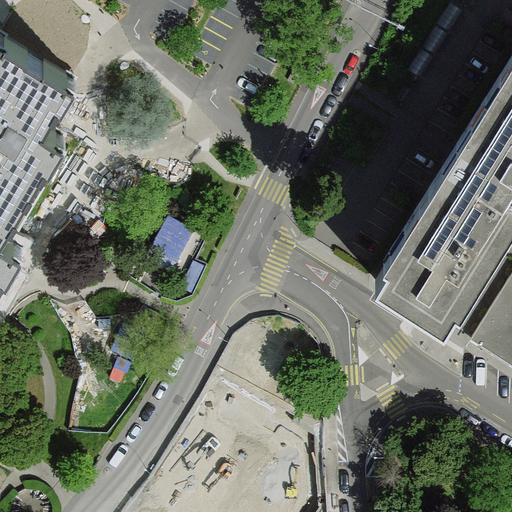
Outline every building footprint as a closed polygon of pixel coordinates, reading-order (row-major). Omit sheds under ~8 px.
[(450,2),(409,68),(421,75),(463,10),(450,2)] [(0,33),(0,268),(1,267),(0,266),(0,257),(11,238),(1,232),(36,172),(46,178),(68,141),(48,129),(78,80),(0,34),(0,33)] [(511,56),(450,155),(511,194),(511,56)] [(306,67),(298,63),(289,80),(297,84),(306,67)] [(464,302),(511,226),(511,194),(450,155),(387,255),(390,258),(382,271),(380,273),(379,276),(447,318),(459,298),(464,302)] [(172,210),(149,251),(175,266),(199,225),(172,210)] [(511,273),(470,339),(511,365),(511,273)] [(275,374),(283,361),(257,344),(249,358),(275,374)] [(252,511),(309,422),(221,368),(197,411),(134,508),(130,511),(252,511)]
